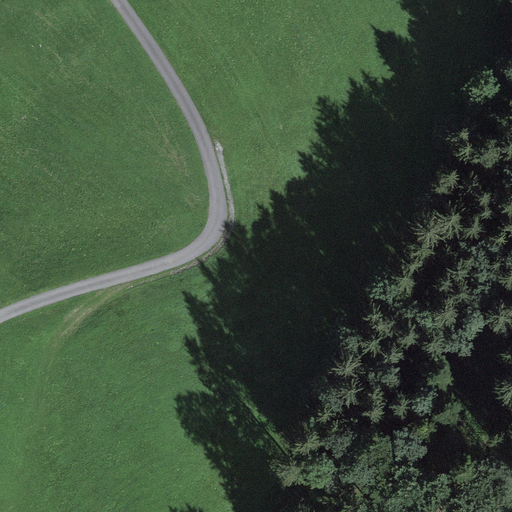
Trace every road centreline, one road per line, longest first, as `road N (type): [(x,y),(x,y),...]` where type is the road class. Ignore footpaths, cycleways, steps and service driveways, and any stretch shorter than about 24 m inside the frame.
road 1 (track): [(114,0),(194,115),(228,212),(191,257),(0,317)]
road 2 (track): [(127,275),(68,328),(40,388),(16,511)]
